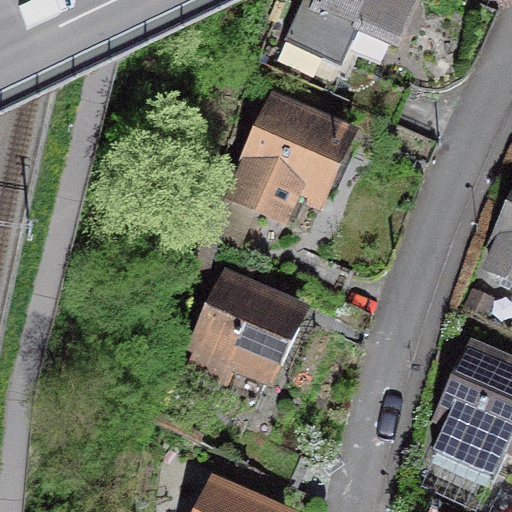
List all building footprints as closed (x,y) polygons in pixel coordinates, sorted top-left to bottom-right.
[(406,0),(298,0),(298,1),(311,6),(304,25),(349,43),(356,25),(392,39),(406,0)] [(268,86),(222,190),(283,216),(292,196),(314,205),(331,168),(351,122),(268,86)] [(511,183),(500,210),(476,264),(511,280),(511,183)] [(226,394),(233,379),(273,398),(293,358),(312,318),(224,275),(185,355),(194,359),(186,374),(226,394)] [(440,429),(433,445),(475,465),(481,451),(511,465),(511,364),(472,346),(453,386),(434,425),(440,429)] [(269,511),(218,488),(207,511),(269,511)]
